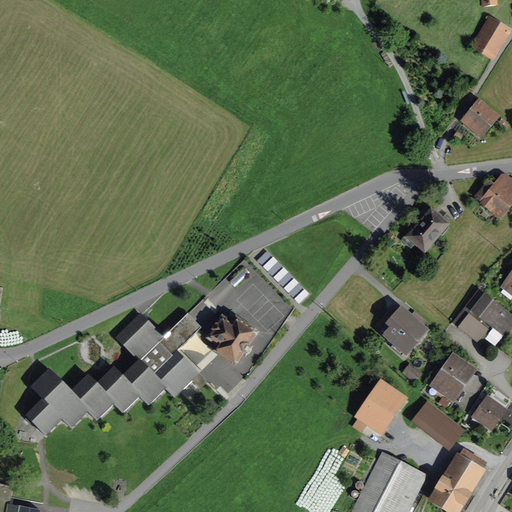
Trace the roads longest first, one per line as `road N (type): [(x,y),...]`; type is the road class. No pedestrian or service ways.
road 1 (residential): [(430,172),(384,180),(31,350),(0,352)]
road 2 (residential): [(430,172),(218,421),(121,511)]
